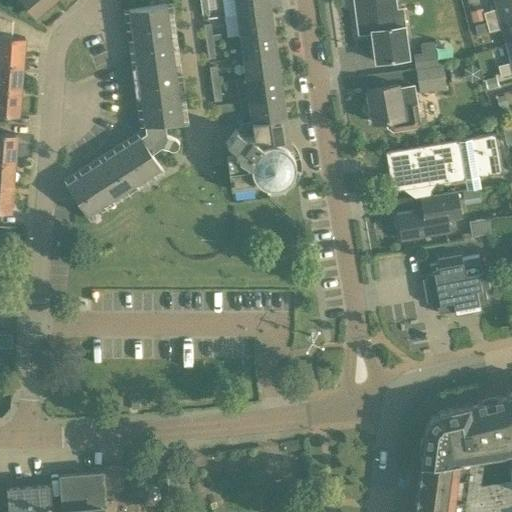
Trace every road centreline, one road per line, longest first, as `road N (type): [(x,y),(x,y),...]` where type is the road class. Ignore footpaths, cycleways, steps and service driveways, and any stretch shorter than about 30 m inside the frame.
road 1 (residential): [(24,440),(54,60),(66,33),(106,0)]
road 2 (residential): [(367,406),(307,0)]
road 3 (residential): [(367,406),(180,432),(24,440)]
road 4 (secondary): [(396,403),(433,376),(511,357)]
